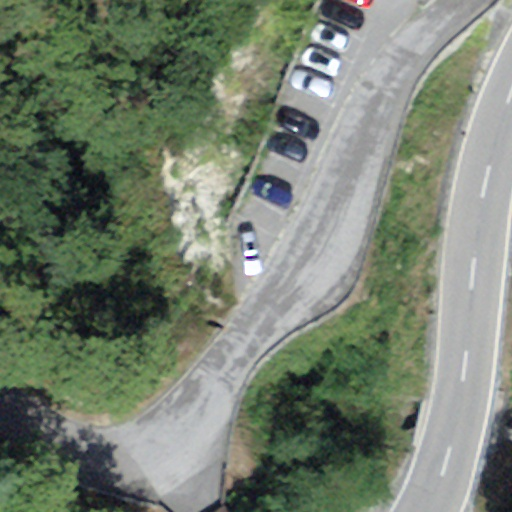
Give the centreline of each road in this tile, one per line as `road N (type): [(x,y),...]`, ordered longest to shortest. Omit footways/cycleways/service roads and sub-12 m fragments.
road 1 (unclassified): [(463,0),(384,88),(277,295),(157,445),(112,456),(0,418)]
road 2 (secondary): [(511,90),(484,201),(463,402),(425,511)]
